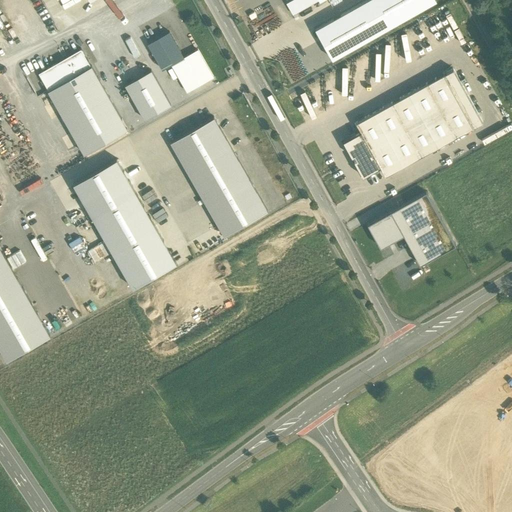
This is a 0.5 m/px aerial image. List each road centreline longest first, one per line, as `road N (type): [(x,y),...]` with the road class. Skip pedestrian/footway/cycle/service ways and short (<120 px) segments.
road 1 (unknown): [(339,217),(494,122),(489,87),(460,45),(439,38),(294,133)]
road 2 (unclassified): [(403,347),(211,0)]
road 3 (tertiary): [(310,409),(167,511)]
road 4 (tertiary): [(511,279),(403,347)]
road 5 (unclassified): [(310,409),(378,511)]
